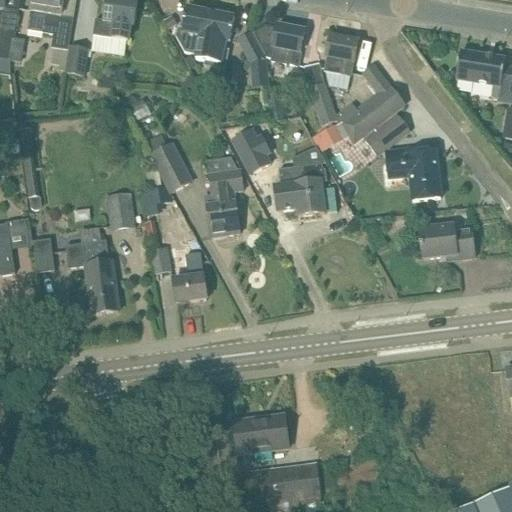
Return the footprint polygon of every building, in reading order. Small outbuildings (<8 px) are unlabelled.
[(6,0),(0,0),(0,60),(9,62),(12,41),(14,42),(20,11),(5,8),(6,0)] [(64,0),(33,0),(28,33),(55,37),(53,51),(68,53),(74,20),(62,18),(64,0)] [(134,28),(135,23),(138,3),(116,0),(107,0),(104,22),(96,21),(93,38),(130,43),(132,27),(134,28)] [(230,43),(235,19),(187,10),(182,32),(177,31),(176,38),(185,54),(195,56),(194,61),(206,63),(204,68),(226,73),(230,52),(227,51),(229,43),(230,43)] [(264,28),(253,34),(267,60),(271,61),(271,62),(298,68),(300,55),(301,55),(305,33),(277,27),(277,29),(264,27),(264,28)] [(267,60),(253,34),(239,42),(246,56),(233,62),(246,86),(269,75),(267,60)] [(327,59),(324,73),(326,73),(331,87),(349,90),(351,78),(354,64),(355,64),(359,43),(331,38),(327,59)] [(69,48),(65,75),(86,79),(90,52),(69,48)] [(511,70),(505,70),(506,61),(461,54),(456,82),(494,88),(492,100),(499,101),(499,104),(511,106),(511,70)] [(325,85),(320,65),(305,69),(310,91),(308,91),(321,129),(339,123),(326,85),(325,85)] [(363,77),(377,95),(357,111),(353,106),(338,117),(343,125),(343,126),(342,126),(349,139),(354,148),(407,109),(375,68),(363,77)] [(511,109),(510,109),(503,136),(511,138),(511,109)] [(398,117),(364,142),(378,160),(412,134),(398,117)] [(343,125),(336,128),(344,142),(349,139),(342,126),(343,126),(343,125)] [(253,133),(232,144),(250,177),(271,166),(267,158),(271,156),(261,139),(257,141),(253,133)] [(161,137),(146,144),(152,156),(167,149),(161,137)] [(193,184),(173,146),(167,149),(152,156),(150,157),(171,195),(193,184)] [(439,152),(433,153),(389,157),(391,176),(410,174),(413,203),(441,200),(439,184),(442,184),(439,152)] [(216,206),(207,208),(211,239),(241,235),(235,194),(244,193),(241,173),(239,173),(232,161),(232,160),(209,163),(210,177),(213,197),(214,197),(216,206)] [(312,168),(298,170),(280,172),(282,186),(273,188),(277,216),(298,213),(299,218),(325,215),(321,184),(328,183),(326,171),(324,171),(323,166),(312,167),(312,168)] [(167,189),(140,194),(145,217),(152,216),(159,215),(158,207),(170,205),(167,189)] [(135,228),(130,196),(106,200),(112,232),(135,228)] [(387,248),(374,221),(362,227),(375,254),(387,248)] [(154,223),(145,224),(148,235),(156,277),(172,274),(169,258),(167,250),(160,251),(156,233),(154,223)] [(0,277),(16,276),(8,225),(0,226),(0,277)] [(423,251),(424,261),(448,259),(448,263),(476,259),(472,231),(455,233),(454,228),(420,232),(422,247),(420,247),(421,252),(423,251)] [(66,249),(66,251),(69,271),(88,269),(90,284),(88,284),(93,317),(119,313),(115,280),(113,281),(107,243),(102,244),(100,231),(82,233),(84,246),(66,249)] [(55,273),(53,253),(51,241),(33,243),(37,275),(55,273)] [(207,301),(204,282),(204,278),(203,278),(201,263),(187,265),(189,280),(173,282),(176,306),(207,301)] [(289,450),(287,438),(284,418),(234,424),(238,457),(289,450)] [(290,511),(299,511),(298,501),(321,499),(317,467),(244,476),(248,508),(276,504),(277,511),(290,511)] [(510,491),(461,511),(511,511),(511,486),(509,488),(510,491)]
